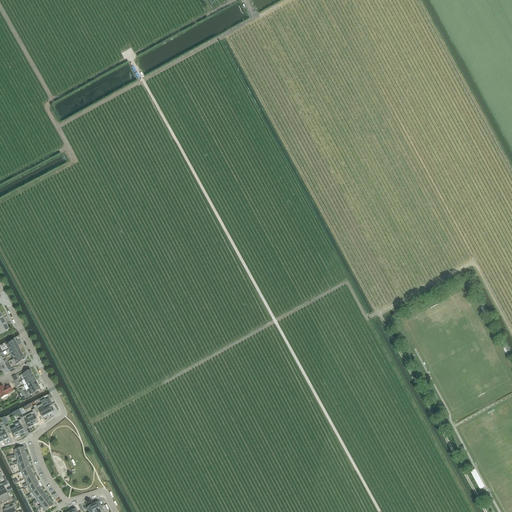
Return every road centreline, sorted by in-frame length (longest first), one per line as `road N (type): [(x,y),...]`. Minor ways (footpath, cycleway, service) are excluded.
road 1 (track): [(131,62),(379,511)]
road 2 (track): [(484,511),(376,307)]
road 3 (residential): [(36,361),(63,414),(34,440),(48,477),(66,501),(100,491),(115,511)]
